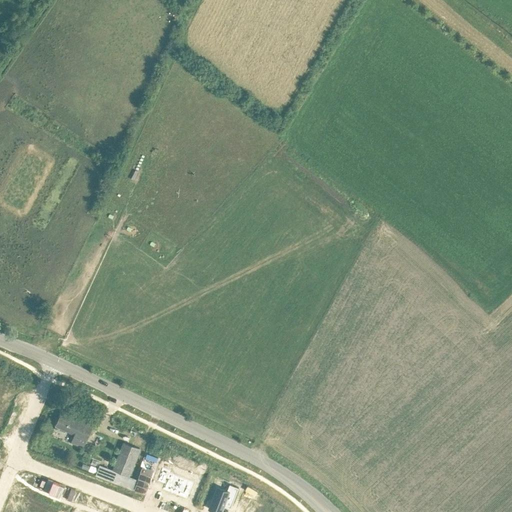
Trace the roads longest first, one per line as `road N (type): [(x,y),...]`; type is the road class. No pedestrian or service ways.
road 1 (tertiary): [(317,502),(244,453),(55,362)]
road 2 (residential): [(148,510),(12,459)]
